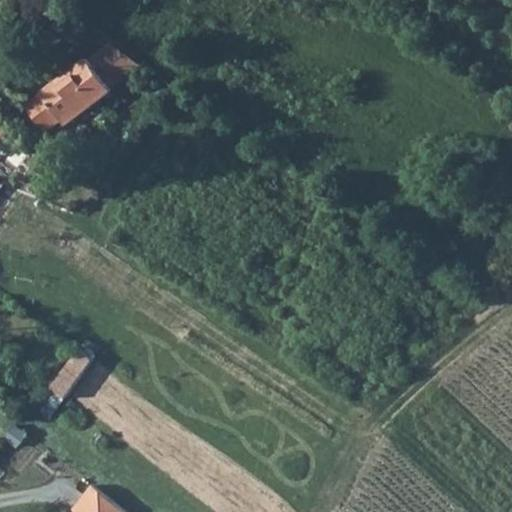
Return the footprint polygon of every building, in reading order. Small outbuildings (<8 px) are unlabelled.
[(113,87),(145,61),(119,39),(92,62),(113,87)] [(14,65),(0,52),(0,79),(1,80),(14,65)] [(72,123),(114,89),(113,87),(92,62),(91,60),(48,93),(50,95),(34,108),(53,131),(68,119),(72,123)] [(0,135),(4,138),(13,126),(0,116),(0,135)] [(34,140),(13,126),(4,138),(0,142),(0,161),(9,169),(34,140)] [(71,344),(58,363),(72,374),(84,354),(71,344)] [(46,382),(60,393),(72,374),(58,363),(46,382)] [(121,511),(123,511),(85,481),(63,509),(66,511),(121,511)]
